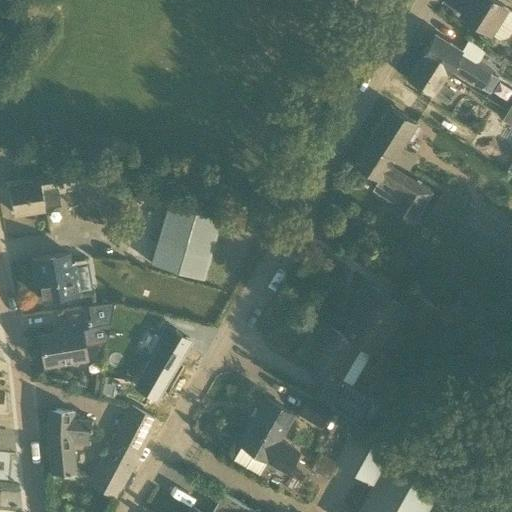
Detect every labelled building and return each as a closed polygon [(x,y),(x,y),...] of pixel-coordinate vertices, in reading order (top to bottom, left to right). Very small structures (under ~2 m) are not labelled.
[(506,8),(493,0),(469,0),(460,15),(490,34),(506,8)] [(419,57),(448,74),(451,70),(486,91),(488,92),(498,77),(459,53),(461,49),(434,33),(419,56),(419,57)] [(419,57),(406,78),(448,103),(455,92),(441,83),(447,74),(448,74),(419,57)] [(511,102),(502,119),(511,124),(511,159),(506,170),(511,173),(511,102)] [(366,141),(393,160),(408,170),(417,156),(401,146),(416,123),(389,106),(367,141),(366,140),(366,141)] [(366,141),(352,163),(375,177),(378,179),(372,189),(392,203),(389,207),(412,222),(432,192),(429,190),(390,165),(393,160),(366,141)] [(35,181),(9,185),(14,214),(45,209),(45,208),(61,205),(58,193),(74,190),(71,171),(55,174),(34,177),(35,181)] [(169,199),(151,263),(203,279),(223,212),(219,211),(218,214),(169,199)] [(511,235),(511,233),(474,209),(461,231),(499,255),(511,235)] [(407,244),(400,257),(416,266),(423,271),(431,258),(423,253),(407,244)] [(511,268),(511,251),(509,249),(501,260),(511,268)] [(70,263),(68,253),(32,259),(35,278),(39,278),(42,300),(79,293),(74,262),(70,263)] [(360,345),(375,355),(405,306),(369,284),(367,287),(362,284),(354,298),(359,301),(356,305),(362,309),(358,316),(355,314),(343,334),(360,345)] [(511,290),(497,314),(511,322),(511,290)] [(440,308),(417,295),(409,309),(432,322),(440,308)] [(62,331),(39,334),(41,347),(45,366),(86,359),(85,350),(84,346),(107,342),(114,303),(89,306),(91,319),(85,320),(84,316),(60,320),(61,322),(62,331)] [(455,314),(451,325),(460,328),(464,317),(455,314)] [(320,320),(300,353),(303,355),(305,351),(319,360),(311,373),(323,380),(340,390),(330,407),(353,420),(355,415),(363,402),(367,394),(351,385),(340,378),(360,345),(343,334),(326,324),(320,320)] [(157,398),(190,342),(169,330),(136,386),(157,398)] [(429,336),(429,352),(449,352),(449,336),(429,336)] [(92,374),(89,393),(98,394),(101,375),(92,374)] [(321,428),(331,411),(311,400),(312,399),(307,396),(297,414),(321,428)] [(241,444),(233,458),(259,473),(267,459),(271,461),(286,470),(293,458),(297,451),(292,447),(279,439),(289,423),(294,414),(287,410),(265,397),(258,410),(260,411),(255,419),(253,418),(250,424),(239,442),(241,444)] [(131,405),(93,475),(119,489),(156,419),(131,405)] [(52,473),(74,474),(75,474),(71,441),(90,443),(92,421),(73,420),(74,410),(49,409),(47,434),(51,473),(52,473)] [(356,511),(508,511),(443,475),(440,480),(392,452),(395,447),(355,425),(335,460),(320,452),(311,468),(327,478),(331,470),(336,473),(340,465),(373,483),(356,511)]
